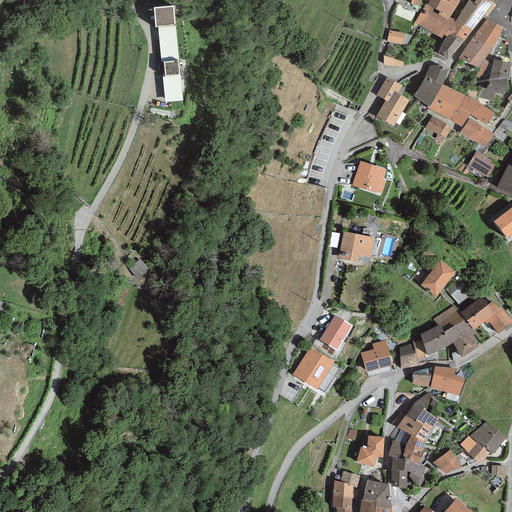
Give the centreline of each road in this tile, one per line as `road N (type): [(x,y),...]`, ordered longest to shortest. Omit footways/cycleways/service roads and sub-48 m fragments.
road 1 (unclassified): [(0,481),(51,393),(78,244),(144,89),(147,30),(116,0)]
road 2 (unclassified): [(244,511),(285,361),(313,305),(339,157),(383,74)]
road 3 (residential): [(268,511),(297,447),(393,376)]
road 4 (residential): [(507,5),(447,63),(383,74)]
road 5 (residential): [(395,511),(385,437),(393,376)]
road 6 (residential): [(393,376),(458,363),(511,328)]
